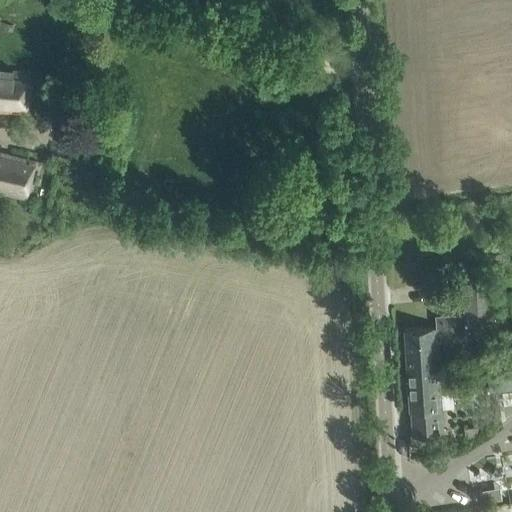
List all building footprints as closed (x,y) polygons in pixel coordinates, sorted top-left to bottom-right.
[(0,110),(30,114),(32,71),(0,68),(0,110)] [(22,180),(27,159),(0,152),(0,193),(29,200),(33,183),(22,180)] [(460,286),(451,286),(451,298),(461,298),(462,322),(491,321),(489,267),(459,269),(460,286)] [(511,288),(500,290),(502,315),(511,313),(511,288)] [(404,329),(406,370),(433,368),(435,368),(434,357),(438,357),(436,327),(404,329)] [(511,358),(486,362),(490,392),(511,388),(511,358)] [(433,368),(406,370),(409,411),(410,411),(412,435),(443,433),(439,378),(435,378),(435,368),(433,368)]
